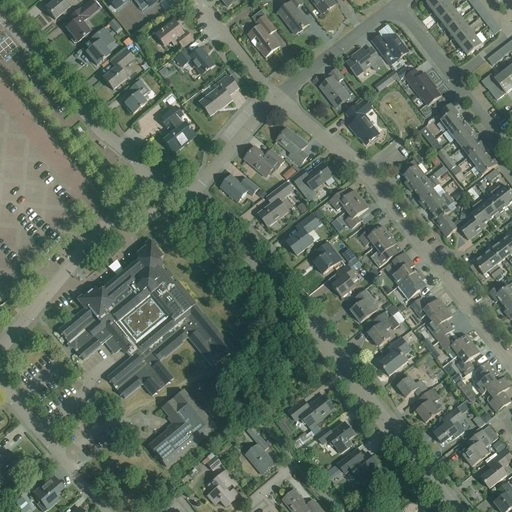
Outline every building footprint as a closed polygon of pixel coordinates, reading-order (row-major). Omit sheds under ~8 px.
[(54,21),(70,8),(64,1),(66,0),(50,0),(53,3),(45,10),(54,21)] [(108,0),(115,10),(128,0),(108,0)] [(220,0),(227,9),(238,0),(220,0)] [(296,36),(309,25),(296,9),(303,4),(299,0),(287,0),(291,4),(278,14),(296,36)] [(309,0),(322,15),(335,5),(331,0),(309,0)] [(433,14),(448,2),(446,0),(432,0),(426,5),(433,14)] [(91,1),(68,20),(72,25),(66,30),(72,38),(71,39),(71,41),(73,44),(75,44),(77,43),(77,44),(90,34),(82,25),(99,11),(91,1)] [(440,22),(455,11),(448,2),(433,14),(440,22)] [(474,10),(480,5),(477,2),(471,6),(474,10)] [(481,18),(487,14),(484,10),(478,15),(481,18)] [(153,24),(160,14),(156,11),(149,21),(153,24)] [(447,31),(461,20),(455,11),(440,22),(447,31)] [(248,36),(265,59),(279,48),(270,36),(276,32),(262,13),(253,20),(258,28),(248,36)] [(182,50),(192,41),(180,26),(183,24),(177,16),(166,25),(167,26),(154,36),(163,48),(170,43),(173,47),(177,44),(182,50)] [(487,27),(494,22),(491,19),(485,24),(487,27)] [(108,24),(115,33),(121,29),(113,20),(108,24)] [(453,40),(468,28),(461,20),(447,31),(453,40)] [(460,49),(475,37),(468,28),(453,40),(460,49)] [(494,36),(500,31),(498,28),(492,32),(494,36)] [(96,67),(110,56),(104,50),(114,42),(104,30),(89,42),(93,47),(85,54),(96,67)] [(380,37),(372,43),(390,67),(408,53),(395,37),(386,44),(380,37)] [(475,37),(460,49),(467,58),(482,46),(475,37)] [(135,38),(131,41),(145,59),(147,58),(145,55),(146,55),(141,48),(143,48),(135,38)] [(6,40),(0,46),(0,56),(6,62),(18,50),(6,40)] [(363,51),(356,56),(357,57),(346,65),(357,78),(371,67),(375,72),(383,65),(371,48),(365,53),(363,51)] [(214,66),(200,49),(190,57),(185,51),(175,59),(181,68),(189,62),(200,76),(214,66)] [(112,92),(126,80),(119,72),(133,60),(125,51),(110,64),(114,70),(102,79),(112,92)] [(501,61),(504,58),(499,52),(496,55),(501,61)] [(492,67),(496,65),(491,59),(488,61),(492,67)] [(511,85),(511,68),(503,74),(511,85)] [(398,76),(401,80),(408,75),(404,70),(398,76)] [(336,110),(350,99),(338,84),(343,80),(336,71),(329,76),(332,79),(320,89),(336,110)] [(420,78),(415,71),(405,79),(422,101),(423,100),(428,107),(440,97),(433,87),(434,87),(425,75),(420,78)] [(397,83),(401,81),(395,73),(383,81),(387,87),(396,81),(397,83)] [(500,100),(511,90),(511,85),(503,74),(495,80),(492,76),(482,83),(487,90),(497,102),(500,100)] [(222,109),(231,102),(227,98),(237,90),(227,76),(213,87),(216,91),(199,104),(209,117),(222,108),(222,109)] [(132,115),(146,104),(142,98),(149,93),(140,81),(128,90),(133,97),(123,105),(132,115)] [(169,107),(175,102),(172,98),(166,103),(169,107)] [(372,110),(365,101),(357,107),(356,106),(346,115),(353,124),(349,127),(356,135),(357,135),(366,146),(371,142),(373,143),(378,139),(378,137),(379,136),(368,123),(369,122),(364,116),(372,110)] [(448,131),(460,121),(457,117),(459,115),(451,105),(441,112),(445,118),(441,122),(448,131)] [(183,125),(179,120),(182,117),(174,108),(159,121),(166,130),(169,128),(174,133),(162,142),(173,155),(194,137),(184,125),(183,125)] [(455,140),(470,129),(466,124),(464,126),(460,121),(448,131),(455,140)] [(462,149),(474,140),(470,135),(473,133),(470,129),(455,140),(462,149)] [(299,141),(287,131),(277,142),(291,154),(288,157),(300,167),(308,158),(302,152),(307,146),(299,140),(299,141)] [(430,145),(436,140),(433,136),(427,141),(430,145)] [(436,140),(430,145),(433,149),(439,144),(436,140)] [(469,158),(484,147),(480,142),(478,144),(474,140),(462,149),(469,158)] [(476,167),(488,158),(484,153),(487,151),(484,147),(469,158),(476,167)] [(266,157),(255,148),(244,161),(266,179),(275,169),(278,171),(284,163),(271,151),(266,157)] [(443,150),(438,155),(444,163),(450,158),(443,150)] [(450,158),(444,163),(450,171),(456,167),(450,158)] [(488,158),(476,167),(480,173),(477,175),(480,179),(483,177),(483,176),(498,165),(494,161),(492,163),(488,158)] [(407,188),(424,175),(421,171),(413,161),(401,170),(405,175),(402,177),(406,182),(404,184),(407,188)] [(333,177),(323,164),(307,176),(303,171),(291,179),(309,202),(316,196),(313,192),(333,177)] [(287,182),(288,181),(296,173),(292,168),(283,176),(287,182)] [(490,184),(500,175),(496,170),(494,172),(485,178),(490,184)] [(458,181),(464,177),(461,173),(455,177),(458,181)] [(417,196),(436,181),(433,176),(428,180),(424,175),(407,188),(410,192),(413,190),(417,196)] [(241,185),(231,177),(221,190),(238,204),(247,193),(252,197),(259,190),(246,179),(241,185)] [(464,177),(458,181),(461,185),(467,180),(464,177)] [(421,206),(436,195),(432,191),(440,185),(436,181),(417,196),(420,200),(418,202),(421,206)] [(268,229),(288,214),(280,203),(294,192),(287,183),(267,199),(272,205),(258,216),(268,229)] [(493,188),(508,207),(511,203),(511,192),(511,193),(508,188),(503,191),(497,184),(493,188)] [(455,185),(445,190),(448,195),(457,190),(455,185)] [(503,211),(508,207),(493,188),(489,191),(494,198),(489,202),(501,217),(505,214),(503,211)] [(346,212),(362,200),(355,191),(349,196),(345,192),(331,203),(337,211),(343,207),(346,212)] [(450,199),(450,198),(447,195),(440,200),(436,195),(421,206),(424,210),(427,208),(431,214),(450,199)] [(501,217),(489,202),(485,206),(479,198),(474,202),(490,221),(494,218),(496,221),(501,217)] [(450,199),(431,214),(434,218),(432,220),(435,224),(446,216),(446,217),(450,213),(447,208),(454,203),(450,199)] [(362,200),(346,212),(350,217),(345,221),(352,230),(361,223),(358,218),(369,209),(362,200)] [(485,225),(490,221),(474,202),(470,205),(476,212),(471,216),(474,221),(475,220),(483,231),(487,228),(485,225)] [(302,214),(308,210),(303,203),(297,208),(302,214)] [(297,258),(314,245),(307,236),(320,226),(313,216),(296,229),(300,234),(287,244),(297,258)] [(453,225),(446,217),(446,216),(435,224),(446,239),(458,229),(460,222),(457,222),(453,225)] [(334,228),(339,224),(336,220),(331,224),(334,228)] [(468,242),(483,231),(475,220),(474,221),(466,227),(463,223),(460,222),(458,229),(468,242)] [(375,248),(390,237),(383,228),(372,236),(368,231),(359,238),(366,247),(371,243),(375,248)] [(511,238),(508,234),(504,237),(506,239),(501,243),(511,257),(511,238)] [(397,246),(390,237),(375,248),(379,253),(371,259),(379,269),(388,262),(386,261),(397,253),(393,248),(397,246)] [(511,265),(511,257),(501,243),(496,247),(494,244),(490,248),(501,262),(506,259),(511,266),(511,265)] [(130,359),(106,379),(109,382),(109,384),(111,384),(120,395),(119,397),(122,397),(124,400),(142,385),(152,398),(155,395),(157,395),(157,393),(167,385),(170,385),(170,382),(173,380),(159,364),(160,363),(159,362),(164,358),(165,359),(182,345),(181,344),(186,340),(188,340),(212,369),(214,367),(217,367),(217,365),(228,356),(230,356),(230,354),(233,351),(204,316),(203,317),(194,306),(195,306),(167,271),(166,272),(162,268),(163,268),(160,264),(160,260),(162,258),(150,244),(146,244),(134,254),(136,256),(135,260),(120,272),(119,271),(120,270),(115,265),(112,268),(116,273),(117,273),(118,274),(98,290),(94,290),(93,288),(78,300),(85,309),(58,331),(60,334),(60,337),(62,337),(78,356),(78,359),(81,359),(83,362),(110,339),(124,355),(126,354),(130,359)] [(323,276),(339,264),(334,258),(337,255),(329,244),(316,253),(321,259),(314,264),(323,276)] [(497,266),(501,262),(490,248),(486,251),(488,253),(483,257),(498,276),(496,278),(498,281),(502,279),(500,275),(502,273),(497,266)] [(414,275),(410,271),(415,267),(405,254),(391,265),(398,274),(392,279),(399,288),(399,287),(404,284),(403,284),(414,275)] [(494,280),(496,278),(498,276),(483,257),(478,261),(476,258),(467,266),(474,275),(479,271),(483,277),(488,273),(494,280)] [(363,266),(356,259),(347,266),(348,266),(334,277),(338,282),(332,287),(341,300),(356,288),(353,284),(357,281),(357,278),(353,273),(363,266)] [(404,284),(399,287),(403,292),(402,293),(404,295),(403,296),(408,302),(420,293),(416,288),(426,281),(418,272),(414,275),(403,284),(404,284)] [(502,306),(511,298),(511,284),(508,287),(502,292),(498,287),(489,294),(496,303),(499,302),(502,306)] [(360,325),(377,311),(373,306),(375,304),(365,291),(355,299),(360,305),(351,312),(360,325)] [(511,313),(511,298),(502,306),(506,311),(504,313),(507,317),(511,313)] [(430,321),(446,309),(439,300),(428,309),(421,300),(411,307),(421,320),(426,316),(430,321)] [(453,318),(446,309),(430,321),(432,324),(427,327),(435,339),(439,342),(448,335),(454,331),(447,322),(453,318)] [(378,328),(369,335),(379,348),(391,339),(386,333),(392,328),(394,331),(400,326),(392,317),(390,319),(389,318),(385,313),(373,323),(378,328)] [(351,330),(347,336),(353,339),(356,334),(351,330)] [(456,344),(448,335),(439,342),(453,361),(458,357),(459,356),(473,345),(466,336),(456,344)] [(389,378),(408,363),(404,357),(411,351),(402,339),(388,350),(392,355),(379,365),(389,378)] [(469,362),(475,357),(480,354),(473,345),(459,356),(458,357),(462,362),(457,366),(463,375),(473,367),(469,362)] [(498,384),(498,383),(494,379),(499,375),(494,368),(492,370),(487,363),(475,373),(482,382),(475,387),(483,396),(488,392),(498,384)] [(397,387),(407,400),(420,390),(423,395),(438,384),(429,373),(421,380),(415,372),(397,387)] [(488,392),(491,397),(486,401),(496,414),(511,403),(504,393),(510,389),(503,380),(498,383),(498,384),(488,392)] [(426,425),(442,412),(436,404),(440,400),(433,390),(418,402),(423,408),(417,413),(426,425)] [(196,408),(183,392),(162,410),(169,419),(167,420),(172,425),(167,430),(168,431),(149,447),(166,469),(192,447),(194,449),(217,430),(197,407),(196,408)] [(334,410),(324,397),(309,408),(304,401),(289,413),(296,423),(302,418),(311,430),(322,421),(322,420),(334,410)] [(467,402),(459,408),(463,414),(472,408),(467,402)] [(442,445),(458,433),(453,426),(463,419),(456,410),(442,421),(445,426),(434,434),(442,445)] [(354,437),(345,424),(332,434),(328,428),(316,437),(323,446),(330,441),(340,454),(351,446),(348,442),(354,437)] [(261,475),(273,465),(263,453),(269,448),(252,428),(247,433),(259,448),(247,458),(261,475)] [(472,468),(482,461),(488,456),(484,451),(499,440),(490,428),(468,444),(473,450),(464,457),(472,468)] [(297,451),(317,435),(314,430),(311,432),(301,440),(300,438),(291,444),(297,451)] [(0,456),(0,478),(3,476),(10,470),(10,469),(16,463),(6,451),(0,456)] [(490,490),(507,477),(502,470),(511,462),(511,458),(506,451),(486,466),(491,471),(481,479),(490,490)] [(212,472),(221,464),(211,454),(206,457),(207,458),(201,463),(204,466),(205,465),(212,472)] [(353,464),(348,458),(338,466),(345,476),(351,471),(358,481),(377,466),(368,454),(358,462),(358,461),(353,464)] [(225,508),(237,498),(232,491),(238,486),(226,471),(207,487),(212,493),(207,498),(214,506),(219,501),(225,508)] [(40,503),(37,506),(41,511),(45,511),(59,501),(53,495),(62,488),(53,477),(33,494),(40,503)] [(500,511),(508,511),(511,509),(511,489),(508,484),(496,494),(500,500),(494,504),(500,511)] [(307,507),(294,492),(282,502),(290,511),(322,511),(314,502),(307,507)] [(479,511),(487,511),(492,507),(485,500),(477,509),(479,511)]
